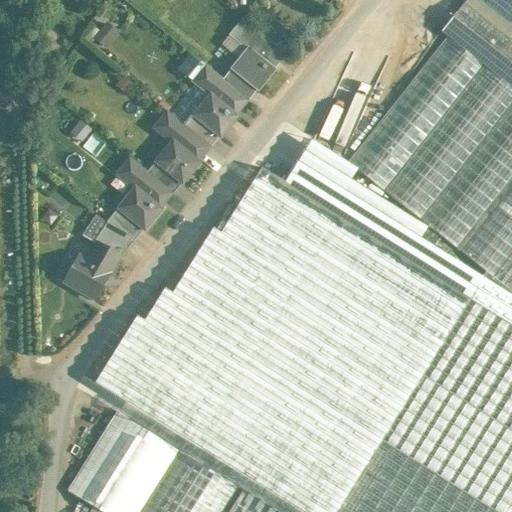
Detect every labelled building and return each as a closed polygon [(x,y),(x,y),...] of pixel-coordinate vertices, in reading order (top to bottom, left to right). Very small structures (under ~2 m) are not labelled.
[(511,0),(485,0),(511,20),(511,13),(508,10),(511,4),(511,0)] [(511,40),(464,2),(440,32),(447,37),(483,65),(511,88),(511,40)] [(286,54),(242,19),(229,35),(246,49),(230,69),(255,89),(258,92),(276,70),(274,69),(286,54)] [(447,37),(347,162),(383,191),(483,65),(447,37)] [(222,79),(190,53),(177,70),(195,84),(170,115),(184,126),(192,116),(217,136),(220,138),(238,117),(234,114),(246,99),(222,79)] [(511,88),(483,65),(383,191),(419,220),(511,102),(511,88)] [(255,89),(230,69),(222,79),(246,99),(255,89)] [(511,102),(419,220),(456,248),(511,176),(511,102)] [(170,115),(166,112),(153,128),(171,142),(154,162),(179,182),(182,185),(200,163),(197,160),(209,146),(184,126),(170,115)] [(217,136),(192,116),(184,126),(209,146),(217,136)] [(146,172),(129,158),(116,174),(133,188),(116,209),(143,230),(144,231),(162,209),(159,207),(171,192),(146,172)] [(179,182),(154,162),(146,172),(171,192),(179,182)] [(511,185),(460,252),(485,272),(496,280),(511,260),(511,185)] [(143,230),(116,209),(108,219),(109,220),(132,239),(135,241),(143,230)] [(132,239),(109,220),(95,242),(119,256),(132,239)] [(98,246),(88,262),(78,256),(63,282),(95,300),(110,274),(108,273),(117,257),(119,258),(120,257),(119,256),(95,242),(94,242),(93,243),(98,246)] [(485,272),(335,511),(511,511),(511,292),(503,286),(496,280),(485,272)] [(511,274),(503,286),(511,292),(511,274)] [(239,489),(116,413),(67,491),(93,507),(100,511),(225,511),(239,489)] [(276,511),(239,489),(225,511),(276,511)]
